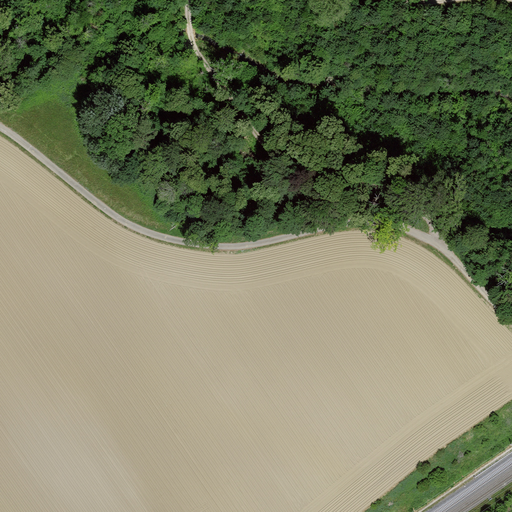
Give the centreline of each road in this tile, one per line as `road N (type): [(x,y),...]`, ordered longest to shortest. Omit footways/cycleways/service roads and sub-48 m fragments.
road 1 (track): [(0,130),(110,214),(174,242),(249,247),(371,223),(426,237)]
road 2 (track): [(426,237),(425,223),(393,188),(305,173),(251,132),(238,102),(199,57),(188,0)]
road 3 (track): [(426,237),(511,323)]
